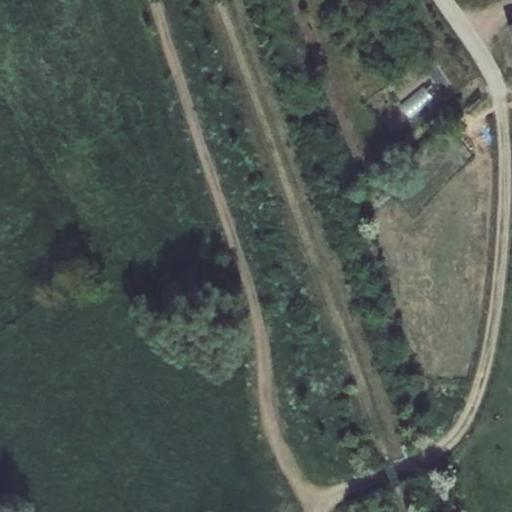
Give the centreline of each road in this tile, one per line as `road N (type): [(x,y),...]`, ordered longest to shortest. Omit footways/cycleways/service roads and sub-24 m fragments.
road 1 (track): [(323,511),(332,486),(441,450),(477,394),(501,265),(507,110),(444,0)]
road 2 (unknown): [(159,0),(265,406),(306,511)]
